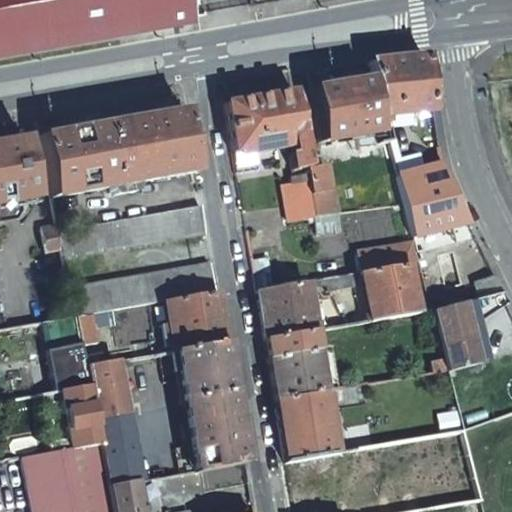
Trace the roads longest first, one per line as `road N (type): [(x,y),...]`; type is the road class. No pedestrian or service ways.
road 1 (residential): [(270,511),(193,70)]
road 2 (secondary): [(193,70),(446,37)]
road 3 (tertiary): [(446,37),(471,168),(511,257)]
road 4 (secondary): [(402,0),(188,39)]
road 5 (secondary): [(0,104),(193,70)]
road 6 (secondary): [(188,39),(0,73)]
